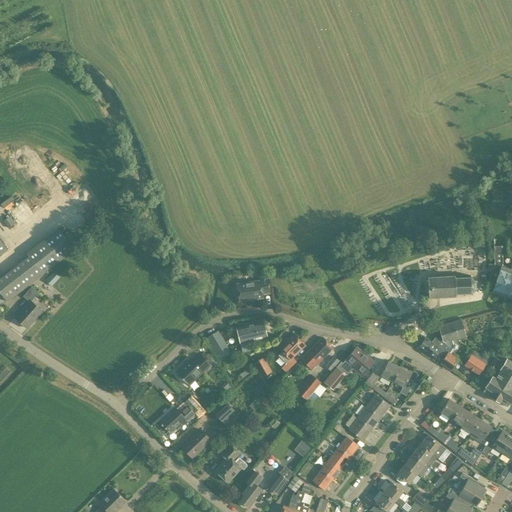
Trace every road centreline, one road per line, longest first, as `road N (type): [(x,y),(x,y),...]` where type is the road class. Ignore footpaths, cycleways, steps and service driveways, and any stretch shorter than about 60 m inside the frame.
road 1 (unclassified): [(117,407),(198,329),(224,315),(266,311),(381,339)]
road 2 (residential): [(345,511),(445,376)]
road 3 (residential): [(228,511),(117,407)]
road 4 (unclassified): [(117,407),(0,327)]
